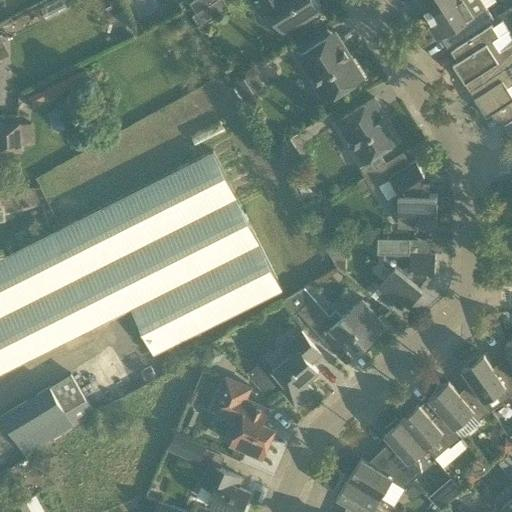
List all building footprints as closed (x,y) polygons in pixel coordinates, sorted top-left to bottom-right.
[(194,0),(189,3),(196,13),(216,0),(194,0)] [(223,0),(216,0),(196,13),(204,25),(229,9),(223,0)] [(251,0),(260,14),(269,9),(283,34),(289,30),(304,21),(321,10),(314,0),(251,0)] [(411,0),(420,14),(423,12),(427,18),(454,0),(411,0)] [(428,26),(437,40),(458,27),(465,37),(490,21),(493,19),(481,0),(454,0),(427,18),(431,24),(428,26)] [(461,59),(452,65),(465,84),(468,82),(473,89),(511,63),(511,36),(511,37),(511,43),(499,52),(492,41),(498,37),(491,25),(471,38),(454,48),(461,59)] [(326,101),(346,88),(363,77),(335,32),(297,56),(326,101)] [(511,63),(473,89),(477,96),(474,98),(486,117),(495,112),(501,123),(511,115),(511,96),(507,88),(511,84),(511,63)] [(82,71),(29,97),(33,105),(87,79),(82,71)] [(254,71),(233,84),(242,99),(263,86),(254,71)] [(382,111),(374,98),(357,108),(336,121),(353,148),(356,146),(366,161),(359,165),(364,177),(369,173),(386,162),(380,152),(397,141),(386,124),(389,122),(382,111)] [(20,144),(35,143),(34,123),(19,124),(0,125),(0,151),(20,151),(20,144)] [(284,172),(302,160),(289,139),(270,151),(284,172)] [(0,373),(131,308),(154,354),(282,290),(213,151),(60,227),(0,257),(0,373)] [(364,177),(357,182),(364,193),(371,188),(371,189),(389,178),(398,193),(398,221),(397,229),(414,229),(414,228),(416,228),(436,229),(437,194),(429,194),(430,182),(423,182),(420,177),(424,174),(415,160),(393,174),(386,162),(369,173),(364,177)] [(321,237),(338,267),(345,274),(346,257),(343,257),(344,237),(321,237)] [(409,239),(377,238),(377,254),(384,254),(384,263),(392,270),(378,287),(392,298),(394,295),(409,306),(423,289),(419,286),(427,277),(427,272),(435,272),(435,254),(409,253),(409,239)] [(297,311),(321,337),(334,353),(348,340),(357,351),(385,327),(372,312),(361,300),(342,317),(336,310),(329,316),(313,298),(311,299),(301,288),(281,300),(294,314),(297,311)] [(308,339),(300,331),(283,346),(290,354),(272,370),(285,385),(280,389),(282,390),(295,405),(313,389),(306,381),(318,371),(311,363),(321,354),(308,339)] [(474,387),(484,402),(490,411),(511,394),(511,362),(511,360),(495,371),(483,354),(479,357),(475,358),(471,360),(468,362),(466,366),(462,369),(474,387)] [(70,374),(1,416),(24,454),(93,412),(70,374)] [(230,444),(244,450),(262,458),(276,427),(263,422),(269,408),(247,399),(252,387),(226,375),(211,409),(226,415),(240,421),(230,444)] [(444,384),(440,385),(437,388),(434,391),(432,395),(428,398),(440,412),(463,438),(482,422),(480,419),(490,411),(484,402),(474,387),(462,397),(448,381),(444,384)] [(462,438),(463,438),(440,412),(431,419),(418,404),(401,419),(426,447),(435,457),(448,446),(450,448),(461,437),(462,438)] [(415,456),(426,447),(401,419),(399,421),(397,418),(384,429),(387,432),(384,434),(398,450),(388,460),(412,481),(422,472),(419,460),(415,456)] [(205,448),(174,433),(168,448),(198,462),(205,448)] [(231,456),(240,459),(243,452),(234,448),(231,456)] [(412,481),(388,460),(378,469),(361,458),(349,478),(380,497),(395,506),(405,488),(412,481)] [(241,477),(210,463),(201,483),(213,489),(207,503),(228,511),(240,511),(250,492),(235,485),(239,477),(241,478),(241,477)] [(378,511),(373,509),(380,497),(349,478),(337,497),(360,511),(378,511)] [(480,479),(474,484),(480,491),(486,486),(480,479)] [(42,511),(37,495),(16,503),(19,511),(42,511)] [(160,503),(156,511),(185,511),(183,511),(160,503)]
